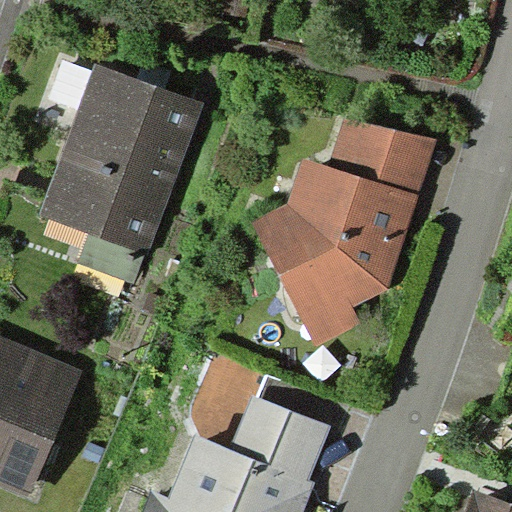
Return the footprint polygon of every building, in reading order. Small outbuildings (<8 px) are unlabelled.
[(208,108),(95,65),(37,217),(150,260),(208,108)] [(428,142),(340,122),(328,174),(300,168),(283,213),(251,227),(310,360),(391,295),(428,142)] [(30,511),(89,379),(0,340),(0,499),(29,511),(30,511)] [(294,511),(327,425),(251,397),(230,452),(192,438),(167,503),(150,499),(145,511),(294,511)] [(511,511),(511,500),(464,485),(455,511),(511,511)]
